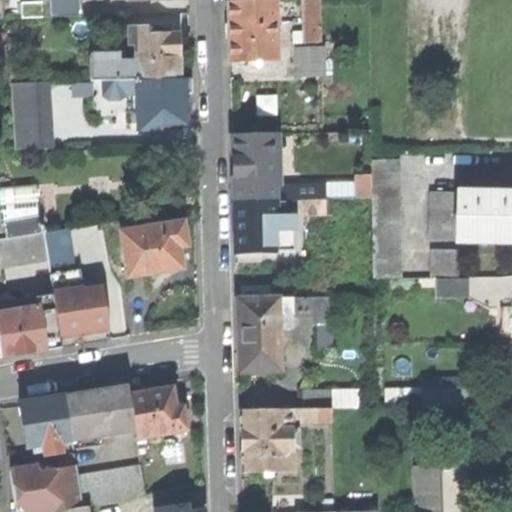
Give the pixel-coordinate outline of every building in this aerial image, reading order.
[(48,2),(49,17),(82,16),(81,0),(41,0),(42,2),(48,2)] [(231,38),(231,61),(276,60),(274,0),(267,0),(230,1),(231,38)] [(304,0),(305,31),(305,43),(322,42),(320,0),(304,0)] [(150,27),(130,27),(130,35),(150,35),(150,28),(150,27)] [(162,28),(150,28),(150,35),(130,35),(130,44),(137,44),(137,62),(137,79),(180,78),(180,55),(179,34),(163,34),(162,28)] [(305,31),(294,32),(294,43),(305,43),(305,31)] [(8,54),(6,32),(0,32),(0,61),(8,61),(8,54)] [(296,47),(296,77),(324,76),(324,47),(296,47)] [(8,54),(8,61),(10,83),(20,83),(18,53),(8,54)] [(137,79),(137,62),(117,63),(116,54),(91,54),(92,80),(136,79),(137,79)] [(136,79),(138,131),(162,131),(162,126),(187,125),(187,107),(186,92),(191,92),(191,78),(180,78),(137,79),(136,79)] [(20,83),(10,83),(14,147),(51,146),(46,82),(20,83)] [(72,83),(72,95),(92,94),(92,82),(72,83)] [(234,157),(273,156),(273,134),(233,135),(234,157)] [(151,144),(151,159),(181,158),(181,143),(151,144)] [(273,156),(234,157),(234,175),(235,202),(274,201),(274,188),(273,156)] [(372,198),(374,278),(402,278),(400,159),(372,159),(372,175),(372,198)] [(359,198),(372,198),(372,175),(358,176),(359,198)] [(338,199),(338,186),(288,187),(288,200),(296,200),(325,199),(338,199)] [(274,201),(288,200),(288,187),(274,188),(274,201)] [(457,240),(458,192),(430,191),(429,240),(457,240)] [(488,241),(489,192),(474,192),(458,192),(457,240),(488,241)] [(511,192),(509,193),(489,192),(488,241),(511,241),(511,192)] [(150,200),(153,214),(182,209),(179,194),(150,200)] [(325,199),(296,200),(296,210),(296,215),(325,214),(325,199)] [(296,210),(296,200),(288,200),(274,201),(275,211),(296,210)] [(274,201),(235,202),(235,226),(236,252),(276,251),(275,211),(274,201)] [(5,227),(7,240),(43,234),(42,229),(41,220),(40,215),(4,221),(5,227)] [(122,232),(129,277),(157,273),(183,269),(180,248),(188,246),(184,223),(122,232)] [(74,268),(68,230),(43,234),(48,260),(50,274),(65,271),(70,270),(70,269),(74,268)] [(0,267),(48,260),(43,234),(7,240),(0,240),(0,267)] [(431,249),(430,275),(459,276),(459,250),(431,249)] [(65,271),(50,274),(51,283),(67,280),(65,271)] [(251,272),(251,285),(278,284),(277,271),(251,272)] [(436,278),(436,298),(462,298),(462,278),(436,278)] [(56,307),(61,338),(88,334),(110,330),(103,285),(54,293),(56,307)] [(319,311),(318,297),(277,299),(278,312),(289,312),(314,311),(319,311)] [(318,297),(319,311),(314,311),(315,324),(319,324),(329,324),(328,297),(318,297)] [(0,303),(0,337),(3,357),(27,353),(48,349),(42,309),(40,310),(38,298),(0,303)] [(239,349),(279,348),(278,328),(278,312),(277,299),(237,300),(238,322),(239,349)] [(42,309),(48,349),(62,347),(61,338),(56,307),(42,309)] [(289,312),(278,312),(278,328),(289,328),(289,312)] [(329,324),(319,324),(320,349),(330,349),(329,324)] [(280,371),(279,348),(239,349),(239,372),(280,371)] [(131,394),(130,387),(107,391),(114,432),(136,429),(131,394)] [(131,394),(136,429),(138,438),(188,430),(184,407),(177,408),(173,388),(152,391),(131,394)] [(421,389),(421,406),(472,406),(471,388),(421,389)] [(331,409),(331,389),(302,390),(302,409),(331,409)] [(359,389),(331,389),(331,409),(333,409),(359,408),(359,389)] [(114,432),(107,391),(91,393),(65,398),(72,439),(101,434),(114,432)] [(28,446),(45,443),(61,441),(72,439),(65,398),(44,401),(22,405),(28,446)] [(292,423),(292,409),(242,410),(243,439),(243,472),(293,472),(292,423)] [(292,409),(292,423),(333,422),(333,409),(331,409),(302,409),(292,409)] [(74,449),(102,445),(101,434),(72,439),(74,449)] [(61,441),(45,443),(47,455),(63,452),(61,441)] [(38,467),(45,511),(52,511),(83,507),(78,478),(77,467),(48,471),(47,465),(38,467)] [(12,471),(17,511),(45,511),(38,467),(12,471)] [(78,478),(83,507),(91,506),(106,503),(148,496),(143,467),(78,478)] [(416,511),(438,511),(438,496),(415,497),(415,511),(416,511)] [(245,500),(244,511),(273,511),(273,499),(245,500)]
